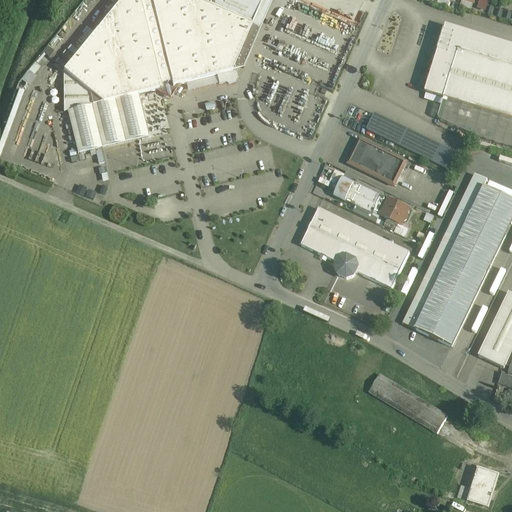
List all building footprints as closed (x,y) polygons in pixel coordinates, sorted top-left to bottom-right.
[(209,8),(190,0),(122,0),(63,72),(64,113),(67,112),(78,155),(149,138),(138,96),(217,77),(232,73),(232,72),(252,26),(209,8)] [(263,0),(212,0),(209,8),(252,26),(263,0)] [(479,0),(477,9),(486,12),(489,0),(479,0)] [(511,47),(446,27),(425,94),(444,100),(511,121),(511,47)] [(232,73),(217,77),(219,85),(226,83),(228,85),(235,83),(237,79),(236,75),(232,72),(232,73)] [(511,121),(444,100),(438,120),(475,137),(511,149),(511,121)] [(376,112),(368,130),(375,133),(384,115),(376,112)] [(384,115),(375,133),(382,137),(391,119),(384,115)] [(399,123),(391,119),(382,137),(390,141),(399,123)] [(406,126),(399,123),(390,141),(397,144),(406,126)] [(406,126),(397,144),(405,148),(413,130),(406,126)] [(413,130),(405,148),(412,152),(421,134),(413,130)] [(428,137),(421,134),(412,152),(420,155),(428,137)] [(412,166),(359,140),(348,165),(350,166),(394,188),(396,185),(400,176),(406,179),(412,166)] [(406,179),(400,176),(396,185),(401,188),(406,179)] [(388,201),(343,178),(334,197),(345,203),(346,202),(371,214),(372,212),(380,217),(388,201)] [(472,183),(403,325),(451,348),(511,222),(511,201),(484,188),(484,189),(472,183)] [(409,211),(388,201),(380,217),(401,227),(404,222),(405,222),(406,221),(407,219),(407,217),(406,217),(409,211)] [(356,228),(319,210),(301,247),(321,256),(319,260),(326,263),(327,260),(338,265),(356,228)] [(410,254),(356,228),(338,265),(392,291),(410,254)] [(511,295),(509,294),(478,358),(504,370),(506,367),(511,353),(511,295)] [(509,376),(502,374),(498,385),(511,389),(511,378),(508,377),(509,376)] [(448,418),(380,376),(369,393),(437,435),(448,418)] [(499,476),(478,469),(472,490),(468,502),(488,509),(499,476)] [(472,490),(461,486),(457,499),(468,502),(472,490)]
